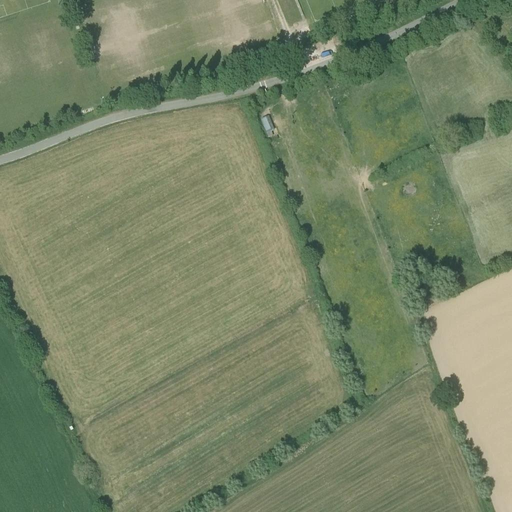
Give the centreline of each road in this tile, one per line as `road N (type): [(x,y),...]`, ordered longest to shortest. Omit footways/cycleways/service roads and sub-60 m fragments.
road 1 (unclassified): [(0,159),(120,116),(263,84)]
road 2 (residential): [(263,84),(357,53),(464,0)]
